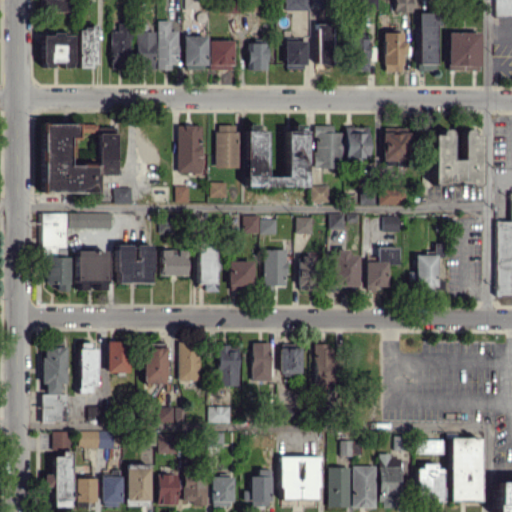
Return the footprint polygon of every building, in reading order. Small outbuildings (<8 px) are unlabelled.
[(317,0),(281,0),(281,9),(307,10),(307,8),(321,9),(321,1),(318,0),(317,0)] [(410,11),(409,0),(391,0),(392,12),(410,11)] [(434,24),(437,24),(437,13),(416,12),(415,69),(433,70),(434,24)] [(154,66),(175,67),(176,30),(168,30),(168,19),(155,19),(154,66)] [(312,62),(327,63),(329,23),(314,22),(312,62)] [(115,30),(109,30),(108,68),(126,68),(128,23),(115,23),(115,30)] [(93,65),(94,26),(76,26),(76,65),(93,65)] [(152,30),(134,31),(134,68),(152,68),(152,30)] [(478,32),(445,31),(445,69),(478,70),(478,32)] [(402,70),(401,32),(380,32),(381,71),(402,70)] [(69,33),(39,34),(39,66),(50,66),(49,60),(58,60),(58,66),(69,66),(69,33)] [(204,35),(181,35),(180,68),(204,68),(204,35)] [(367,38),(348,38),(346,70),(366,70),(367,38)] [(230,39),(205,40),(206,69),(231,69),(230,39)] [(303,40),(282,40),(282,68),(303,68),(303,40)] [(244,69),(264,69),(263,42),(244,42),(244,69)] [(74,123),(39,123),(39,191),(94,192),(95,165),(66,164),(66,138),(74,138),(74,123)] [(303,186),(304,123),(290,123),(290,130),(283,130),(282,176),(263,176),(263,130),(255,130),(255,123),(242,123),(242,185),(303,186)] [(200,125),(175,124),(174,172),(199,172),(200,125)] [(235,124),(212,124),(212,167),(236,166),(235,124)] [(113,174),(114,126),(96,126),(96,173),(113,174)] [(342,157),(365,157),(366,127),(342,126),(342,157)] [(380,128),(379,160),(406,160),(406,128),(380,128)] [(476,134),(469,134),(469,128),(458,129),(458,159),(447,159),(447,129),(436,129),(437,134),(429,134),(430,183),(477,182),(476,134)] [(223,196),(224,181),(207,181),(207,195),(223,196)] [(185,184),(171,184),(171,201),(185,201),(185,184)] [(326,184),(308,185),(308,201),(326,201),(326,184)] [(402,186),(376,185),(375,203),(402,204),(402,186)] [(128,202),(128,186),(111,186),(111,202),(128,202)] [(372,204),(372,190),(357,190),(356,204),(372,204)] [(511,191),(508,191),(507,220),(494,220),(492,294),(511,294),(511,191)] [(108,212),(65,211),(65,226),(108,227),(108,212)] [(64,212),(41,212),(41,284),(55,284),(55,290),(66,290),(66,256),(54,256),(54,246),(63,246),(64,212)] [(325,228),(340,228),(340,212),(325,212),(325,228)] [(155,232),(171,233),(172,214),(156,214),(155,232)] [(379,230),(396,230),(396,214),(379,215),(379,230)] [(293,233),(309,232),(309,215),(292,216),(293,233)] [(273,218),(257,217),(256,232),(272,233),(273,218)] [(194,283),(200,283),(200,290),(213,290),(213,242),(194,241),(194,283)] [(148,244),(132,244),(132,259),(128,259),(128,244),(113,244),(112,282),(147,282),(148,244)] [(396,264),(395,245),(374,246),(375,261),(362,261),(362,286),(384,286),(384,264),(396,264)] [(260,286),(283,286),(284,249),(260,248),(260,286)] [(157,274),(184,275),(185,252),(168,251),(168,249),(157,249),(157,274)] [(72,250),(72,289),(83,289),(83,282),(94,282),(94,288),(103,288),(103,250),(72,250)] [(332,250),(330,289),(354,290),(356,255),(345,254),(345,250),(332,250)] [(412,270),(405,270),(405,286),(434,286),(434,254),(412,254),(412,270)] [(313,290),(313,255),(295,255),(294,289),(313,290)] [(250,260),(225,260),(225,289),(249,289),(250,260)] [(175,380),(196,380),(195,340),(174,340),(175,380)] [(104,372),(125,371),(125,341),(103,341),(104,372)] [(92,342),(75,342),(76,392),(93,392),(92,342)] [(165,343),(142,342),(141,383),(163,384),(165,343)] [(247,380),(268,380),(268,372),(270,373),(271,342),(248,342),(247,380)] [(311,383),(330,383),(330,343),(311,343),(311,383)] [(299,344),(277,344),(276,373),(298,374),(299,344)] [(235,385),(236,345),(215,345),(214,384),(235,385)] [(64,421),(63,393),(56,393),(56,383),(63,383),(63,346),(39,346),(39,383),(42,383),(43,392),(39,392),(39,421),(64,421)] [(98,405),(85,405),(86,419),(99,419),(98,405)] [(295,419),(295,405),(277,405),(276,419),(295,419)] [(154,406),(154,421),(181,421),(182,406),(154,406)] [(210,422),(226,422),(227,406),(210,406),(210,422)] [(110,447),(110,430),(76,429),(75,447),(110,447)] [(49,449),(68,449),(67,430),(49,430),(49,449)] [(220,448),(221,432),(205,431),(205,447),(220,448)] [(154,452),(173,453),(174,433),(155,432),(154,452)] [(477,437),(446,437),(446,500),(477,500),(477,437)] [(352,448),(357,448),(357,440),(337,439),(336,453),(351,454),(352,448)] [(440,439),(416,439),(416,452),(440,452),(440,439)] [(69,450),(58,450),(58,456),(50,456),(50,506),(68,506),(69,450)] [(396,457),(387,457),(387,453),(376,452),(375,506),(396,507),(396,457)] [(276,456),(277,498),(316,498),(315,455),(276,456)] [(440,464),(415,464),(414,499),(440,499),(440,464)] [(349,506),(372,506),(372,465),(349,465),(349,506)] [(346,466),(325,466),(324,506),(346,506),(346,466)] [(122,499),(146,500),(147,467),(123,467),(122,499)] [(267,500),(266,469),(254,469),(254,475),(246,475),(247,489),(240,489),(240,500),(267,500)] [(174,473),(154,473),(153,503),(174,504),(174,473)] [(99,506),(118,505),(118,475),(98,475),(99,506)] [(230,476),(208,475),(207,505),(229,506),(230,476)] [(204,505),(204,476),(180,476),(180,500),(189,501),(189,504),(204,505)] [(93,477),(74,477),(73,501),(92,501),(93,477)] [(490,511),(511,511),(511,480),(491,481),(490,511)]
